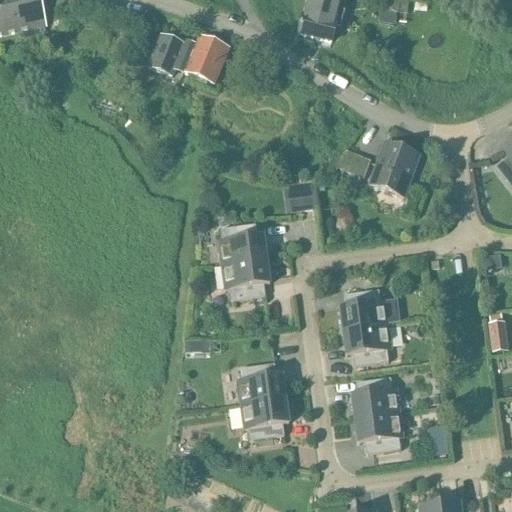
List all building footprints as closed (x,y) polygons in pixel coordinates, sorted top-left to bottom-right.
[(40,0),(4,0),(0,1),(0,38),(46,29),(40,0)] [(342,5),(343,0),(306,0),(297,36),(331,45),(336,29),(341,30),(347,6),(342,5)] [(173,82),(177,71),(184,49),(185,48),(160,39),(152,61),(147,72),(173,82)] [(194,53),(184,49),(177,71),(186,74),(184,77),(214,89),(228,52),(199,40),(194,53)] [(369,189),(403,201),(419,159),(385,146),(369,189)] [(511,148),(503,155),(511,166),(511,148)] [(345,155),(338,173),(363,182),(370,164),(345,155)] [(314,212),(311,191),(288,194),(290,215),(314,212)] [(219,245),(222,269),(266,263),(263,239),(257,240),(256,228),(221,232),(222,244),(219,245)] [(270,287),(266,263),(222,269),(225,293),(229,292),(230,304),(265,300),(264,288),(270,287)] [(339,311),(343,335),(387,329),(384,305),(380,306),(379,294),(344,299),(345,311),(339,311)] [(504,326),(490,328),(493,355),(507,354),(504,326)] [(391,354),(387,329),(343,335),(346,360),(352,359),(353,371),(388,366),(387,354),(391,354)] [(237,385),(241,409),(285,403),(282,379),(276,379),(274,368),(240,372),(241,384),(237,385)] [(351,399),(354,423),(399,417),(396,393),(392,394),(390,382),(356,386),(357,398),(351,399)] [(289,427),(285,403),(241,409),(244,433),(248,432),(249,444),(284,439),(283,428),(289,427)] [(402,441),(399,417),(354,423),(358,447),(364,447),(365,458),(400,454),(398,442),(402,441)] [(435,458),(447,457),(445,441),(433,443),(435,458)]
